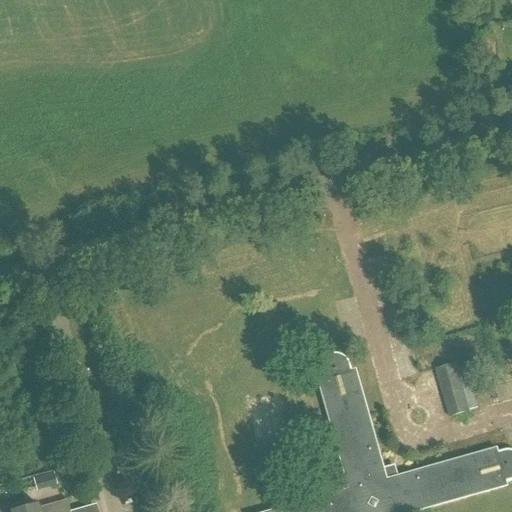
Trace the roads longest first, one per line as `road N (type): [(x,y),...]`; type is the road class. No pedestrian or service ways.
road 1 (unclassified): [(41,266),(511,132)]
road 2 (unclassified): [(41,266),(113,511)]
